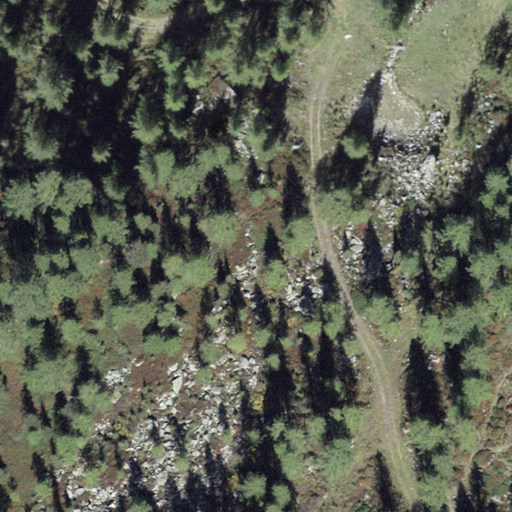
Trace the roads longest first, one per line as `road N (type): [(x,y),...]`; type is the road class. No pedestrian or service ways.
road 1 (track): [(429,511),(413,415),(356,324),(326,252),(311,0)]
road 2 (track): [(246,0),(177,26),(139,17),(124,0)]
